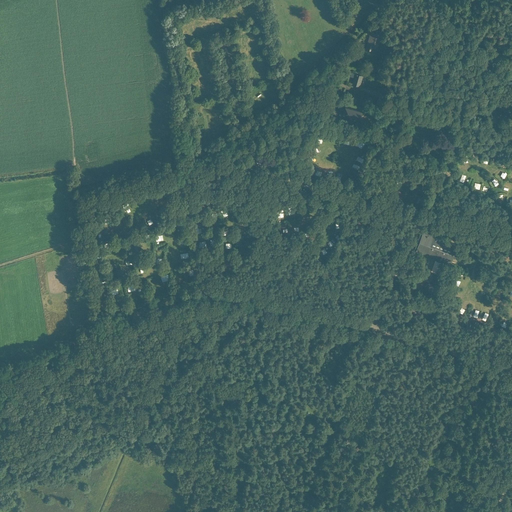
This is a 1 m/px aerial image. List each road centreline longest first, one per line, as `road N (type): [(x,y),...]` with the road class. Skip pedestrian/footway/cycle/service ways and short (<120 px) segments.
road 1 (track): [(0,265),(81,240),(77,184),(184,155),(163,11),(200,0)]
road 2 (tertiary): [(0,375),(208,286),(372,327)]
road 3 (tertiary): [(372,327),(511,366)]
road 4 (unclassified): [(372,327),(425,214)]
